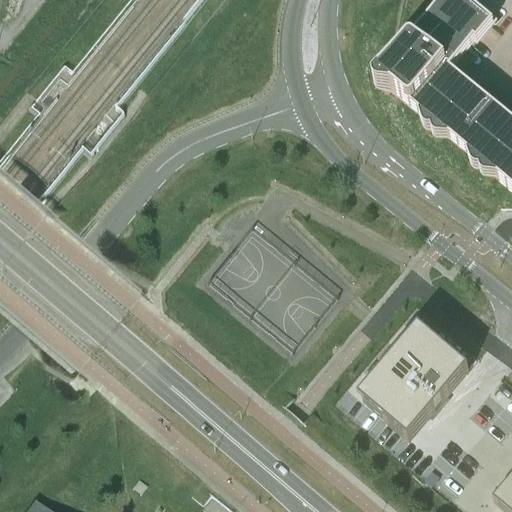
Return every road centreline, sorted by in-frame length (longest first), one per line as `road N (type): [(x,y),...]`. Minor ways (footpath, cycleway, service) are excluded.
road 1 (unclassified): [(302,105),(170,158),(0,350)]
road 2 (secondary): [(302,105),(320,144),(355,182),(511,308)]
road 3 (secondary): [(197,412),(173,381),(0,234)]
road 4 (secondary): [(0,254),(160,392),(197,412)]
road 5 (secondary): [(511,263),(385,161),(333,91)]
road 6 (secondary): [(311,511),(197,412)]
